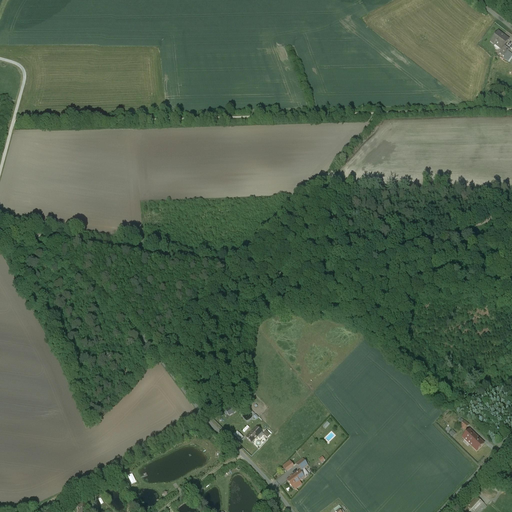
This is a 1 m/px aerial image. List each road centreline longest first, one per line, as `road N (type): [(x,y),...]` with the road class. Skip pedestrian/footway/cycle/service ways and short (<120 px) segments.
road 1 (track): [(511,211),(318,281),(27,238)]
road 2 (track): [(12,124),(511,110)]
road 3 (unclassified): [(0,230),(41,246),(114,301),(292,511)]
